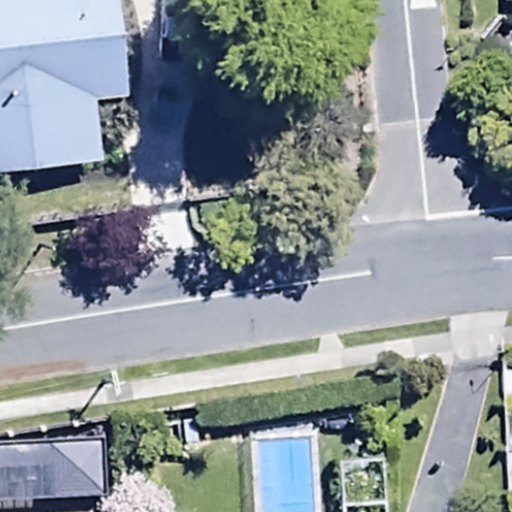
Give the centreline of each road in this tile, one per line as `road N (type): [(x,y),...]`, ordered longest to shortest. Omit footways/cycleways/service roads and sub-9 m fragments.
road 1 (residential): [(0,327),(434,270)]
road 2 (residential): [(402,0),(434,270)]
